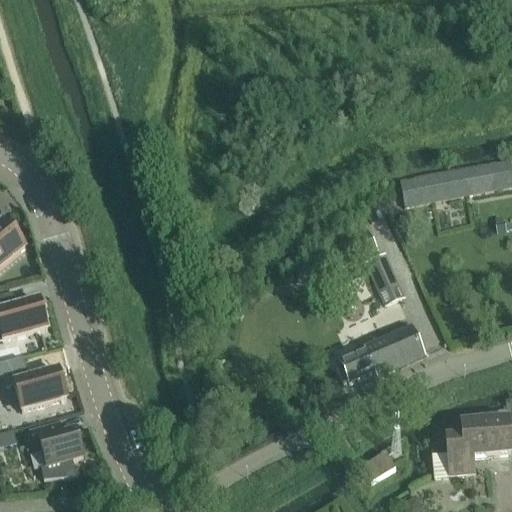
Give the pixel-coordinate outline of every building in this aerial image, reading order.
[(403,213),(511,193),(511,184),(509,167),(399,188),(403,213)] [(0,273),(25,254),(16,243),(18,238),(12,230),(6,231),(4,228),(0,231),(0,273)] [(367,236),(330,253),(339,274),(377,256),(367,236)] [(386,260),(369,269),(379,290),(396,281),(386,260)] [(0,301),(0,337),(3,347),(47,335),(39,306),(11,314),(7,300),(0,301)] [(424,362),(411,333),(388,344),(385,336),(360,347),(366,359),(336,373),(343,389),(348,387),(349,390),(375,379),(377,383),(424,362)] [(0,369),(0,384),(2,393),(14,390),(22,418),(66,405),(58,376),(29,384),(23,363),(0,369)] [(450,483),(474,481),(472,464),(511,460),(511,459),(509,425),(461,430),(462,443),(446,444),(448,460),(432,461),(434,484),(450,483)] [(73,467),(83,464),(76,438),(57,443),(54,431),(31,437),(34,450),(40,448),(47,473),(41,474),(44,485),(44,486),(78,483),(78,482),(77,482),(73,467)] [(361,475),(371,491),(395,476),(385,460),(361,475)]
